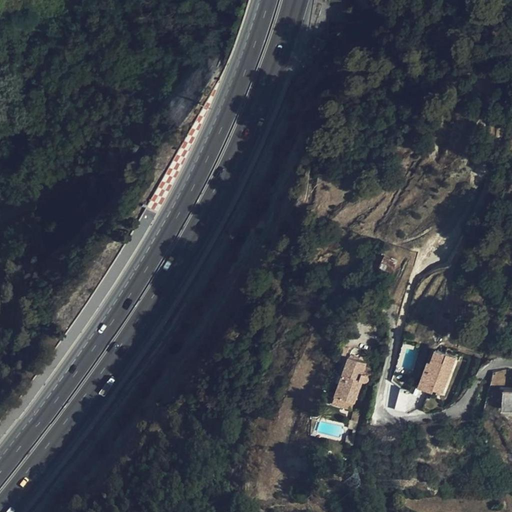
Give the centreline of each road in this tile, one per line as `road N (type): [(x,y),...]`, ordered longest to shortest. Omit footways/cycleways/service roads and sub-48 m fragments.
road 1 (motorway): [(0,511),(96,386),(192,239),(264,91),(294,0)]
road 2 (motorway): [(265,0),(235,86),(162,233),(0,465)]
road 3 (residential): [(511,360),(491,365),(459,410),(426,416),(381,414),(389,374)]
